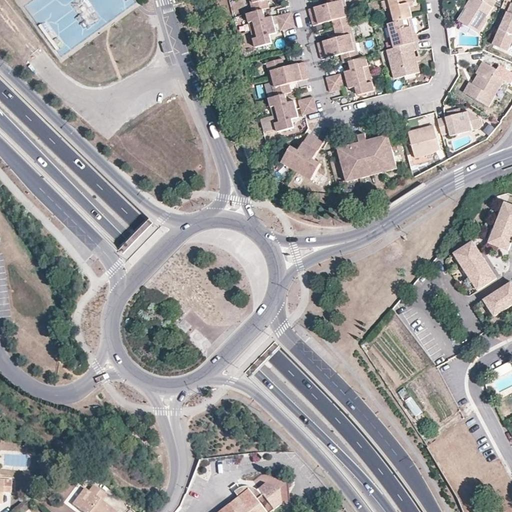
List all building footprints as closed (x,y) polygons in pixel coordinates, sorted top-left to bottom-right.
[(264,11),(268,10),(266,1),(272,0),(248,0),(252,14),(264,11)] [(326,0),(327,3),(308,8),(310,17),(346,7),(344,0),(326,0)] [(385,0),(392,23),(408,19),(410,18),(408,8),(407,4),(411,3),(410,0),(385,0)] [(470,0),(466,7),(469,9),(462,23),(479,34),(489,19),(486,17),(496,1),(494,0),(470,0)] [(119,3),(109,5),(112,16),(121,14),(119,3)] [(310,17),(312,25),(332,20),(334,29),(351,25),(346,7),(310,17)] [(469,9),(466,7),(458,20),(462,23),(469,9)] [(247,15),(251,33),(273,27),(271,19),(266,20),(264,11),(252,14),(247,15)] [(511,14),(508,12),(494,45),(509,52),(511,44),(511,14)] [(275,19),(277,26),(292,22),(291,15),(275,19)] [(387,24),(392,40),(393,40),(395,48),(417,42),(418,42),(417,34),(415,34),(412,35),(408,19),(392,23),(387,24)] [(294,29),(292,22),(277,26),(279,33),(294,29)] [(351,25),(334,29),(337,38),(317,42),(319,51),(355,42),(351,25)] [(255,49),(271,45),(269,37),(275,35),(273,27),(251,33),(255,49)] [(360,59),(355,42),(319,51),(321,59),(341,55),(343,63),(349,61),(360,59)] [(393,48),(387,50),(395,79),(419,73),(417,64),(414,52),(417,51),(419,51),(417,42),(395,48),(393,48)] [(344,71),(347,81),(369,74),(365,57),(360,59),(349,61),(351,69),(344,71)] [(265,65),(270,82),(306,72),(303,63),(284,69),(281,62),(265,65)] [(478,76),(481,78),(474,88),(472,86),(469,85),(464,93),(488,108),(503,82),(494,77),(497,72),(483,63),(476,74),(478,76)] [(285,97),(290,95),(288,85),(308,80),(306,72),(270,82),(274,99),(285,97)] [(349,89),(356,87),(359,95),(374,91),(369,74),(347,81),(349,89)] [(326,78),(328,85),(342,81),(340,75),(326,78)] [(481,78),(478,76),(472,86),(474,88),(481,78)] [(328,85),(330,93),(344,90),(342,81),(328,85)] [(268,101),(273,116),(294,111),(292,103),(286,104),(285,97),(274,99),(268,101)] [(297,102),(299,110),(314,106),(312,98),(297,102)] [(316,113),(314,106),(299,110),(301,117),(316,113)] [(273,116),(276,134),(292,130),(291,122),(296,120),(294,111),(273,116)] [(472,130),(469,111),(438,120),(442,135),(450,133),(451,136),(472,130)] [(482,119),(469,111),(472,130),(479,128),(483,124),(482,119)] [(416,130),(408,132),(414,157),(430,154),(439,149),(433,125),(425,128),(426,132),(417,134),(416,130)] [(396,170),(387,136),(365,142),(363,134),(355,136),(357,144),(337,149),(345,183),(396,170)] [(280,166),(295,174),(314,140),(306,136),(297,153),(289,149),(280,166)] [(322,143),(314,140),(295,174),(310,183),(320,166),(312,161),(322,143)] [(511,204),(506,202),(505,206),(510,211),(500,219),(490,243),(510,250),(511,244),(511,204)] [(499,278),(475,241),(456,253),(480,290),(499,278)] [(511,282),(486,299),(497,316),(508,308),(511,305),(511,282)] [(412,396),(404,400),(414,417),(421,413),(412,396)] [(0,503),(3,504),(3,492),(10,492),(10,480),(0,479),(0,503)] [(236,490),(240,497),(220,511),(272,511),(283,504),(283,502),(291,500),(291,492),(282,493),(282,489),(268,484),(258,490),(253,487),(249,486),(244,486),(239,488),(236,490)] [(85,487),(72,503),(84,511),(117,511),(104,501),(108,495),(95,485),(90,491),(85,487)]
